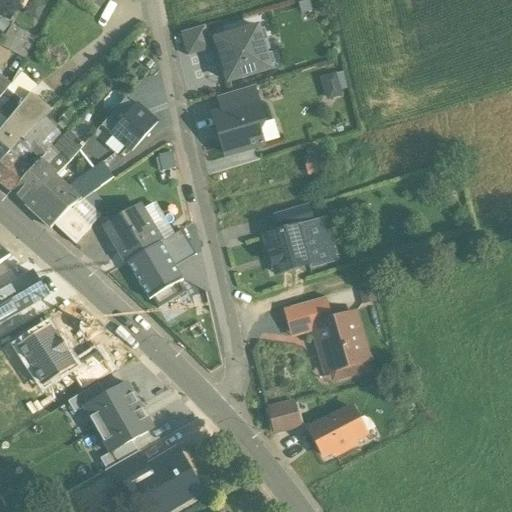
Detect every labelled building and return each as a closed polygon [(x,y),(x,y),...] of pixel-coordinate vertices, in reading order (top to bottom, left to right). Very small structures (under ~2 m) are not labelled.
[(72,0),(94,16),(106,0),(72,0)] [(36,40),(10,27),(0,45),(0,46),(12,52),(25,59),(36,40)] [(181,35),(187,57),(211,50),(205,28),(181,35)] [(240,29),(222,34),(224,38),(215,41),(227,83),(269,71),(264,54),(268,53),(266,44),(262,45),(257,28),(241,33),(240,29)] [(18,73),(10,86),(6,91),(23,104),(30,95),(36,88),(18,73)] [(335,75),(321,80),(328,101),(342,96),(335,75)] [(10,86),(0,77),(0,98),(6,91),(10,86)] [(223,114),(257,105),(252,89),(219,99),(223,114)] [(23,104),(6,91),(0,98),(0,117),(8,124),(0,132),(0,146),(8,153),(9,153),(17,141),(17,142),(20,139),(43,118),(46,115),(45,115),(51,112),(30,95),(23,104)] [(101,127),(110,135),(134,108),(125,100),(101,127)] [(131,154),(158,124),(137,105),(134,108),(110,135),(131,154)] [(223,114),(214,117),(225,156),(262,145),(258,133),(263,124),(257,105),(223,114)] [(43,118),(20,139),(30,148),(28,151),(40,161),(53,148),(62,139),(43,118)] [(78,151),(64,137),(62,139),(53,148),(59,154),(68,163),(78,151)] [(8,153),(0,163),(0,184),(11,193),(28,174),(17,164),(28,151),(30,148),(20,139),(17,142),(17,141),(9,153),(8,153)] [(0,163),(8,153),(0,146),(0,163)] [(53,148),(40,161),(46,167),(59,154),(53,148)] [(68,163),(65,166),(83,186),(91,195),(113,179),(102,164),(94,170),(78,151),(68,163)] [(322,157),(303,159),(305,179),(324,177),(322,157)] [(174,171),(173,159),(161,160),(163,172),(174,171)] [(28,174),(11,193),(25,206),(43,188),(43,187),(53,178),(55,175),(46,167),(40,161),(28,174)] [(43,188),(25,206),(50,229),(53,226),(66,212),(68,211),(76,205),(67,195),(53,178),(43,187),(43,188)] [(83,186),(67,195),(76,205),(91,195),(83,186)] [(392,203),(371,211),(385,249),(407,241),(392,203)] [(308,206),(273,216),(278,233),(301,227),(301,228),(313,224),(308,206)] [(139,209),(105,229),(127,264),(160,244),(139,209)] [(89,229),(68,211),(66,212),(53,226),(74,245),(89,229)] [(313,224),(301,228),(312,264),(314,269),(338,262),(325,221),(313,224)] [(278,233),(264,238),(275,275),(312,264),(301,228),(301,227),(278,233)] [(181,231),(160,244),(174,267),(194,255),(195,257),(196,256),(181,231)] [(174,267),(160,244),(127,264),(149,302),(152,300),(158,310),(185,294),(179,284),(182,282),(174,267)] [(10,272),(0,278),(0,325),(43,300),(37,291),(41,289),(32,273),(16,282),(10,272)] [(313,327),(331,322),(325,300),(291,310),(295,323),(310,319),(313,327)] [(331,322),(313,327),(327,373),(344,367),(351,375),(362,372),(362,362),(368,360),(354,315),(331,322)] [(68,371),(75,367),(66,353),(68,352),(60,340),(58,341),(49,327),(17,348),(43,388),(59,378),(66,389),(76,383),(68,371)] [(76,383),(83,393),(98,384),(97,383),(111,374),(97,353),(75,367),(68,371),(76,383)] [(84,408),(105,397),(98,384),(83,393),(68,404),(74,415),(84,408)] [(139,408),(126,385),(105,397),(84,408),(97,432),(139,408)] [(292,403),(268,410),(275,434),(299,427),(292,403)] [(152,431),(139,408),(97,432),(111,455),(131,443),(152,431)] [(366,437),(352,410),(309,432),(323,458),(333,453),(335,457),(354,448),(352,444),(366,437)] [(137,455),(131,443),(111,455),(100,461),(106,472),(108,471),(130,458),(137,455)] [(138,473),(126,480),(127,481),(145,511),(168,511),(165,507),(198,488),(176,451),(138,473)] [(130,458),(108,471),(117,487),(127,481),(126,480),(138,473),(130,458)]
